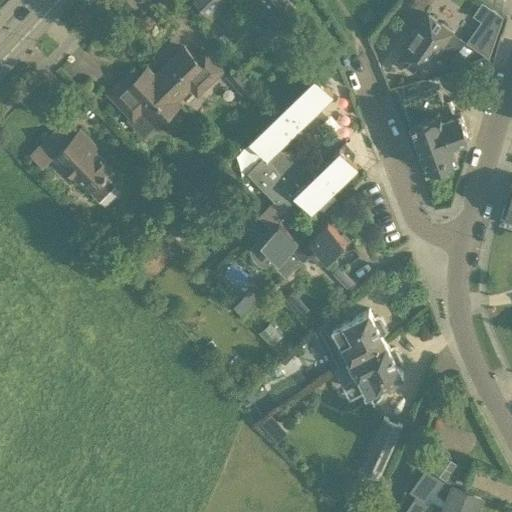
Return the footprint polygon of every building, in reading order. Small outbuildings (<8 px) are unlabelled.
[(193,0),(211,18),(229,0),(253,0),(277,25),(296,7),(289,0),(193,0)] [(478,21),(495,33),(500,17),(487,7),(478,21)] [(368,12),(362,15),(366,21),(371,19),(368,12)] [(440,62),(433,57),(435,54),(449,64),(465,41),(450,31),(452,29),(429,13),(400,56),(422,72),(424,69),(432,74),(440,62)] [(261,48),(278,31),(269,23),(253,39),(261,48)] [(184,46),(154,75),(178,99),(191,86),(198,93),(223,69),(206,51),(197,60),(184,46)] [(275,198),(285,207),(298,195),(312,209),(358,165),(351,157),(352,151),(344,143),(341,146),(309,177),(305,174),(305,170),(304,165),(303,160),(300,155),(296,152),(292,150),(286,149),(281,149),(278,146),(333,93),(322,82),(340,64),(336,53),(315,74),(250,137),(265,153),(248,171),(274,198),(266,205),(275,198)] [(465,66),(468,76),(483,71),(480,61),(465,66)] [(245,94),(254,85),(235,65),(226,74),(245,94)] [(180,102),(178,99),(154,75),(147,67),(125,88),(119,82),(108,93),(128,113),(125,116),(144,135),(155,123),(157,125),(180,102)] [(402,98),(427,169),(458,158),(452,142),(470,136),(461,111),(456,112),(451,96),(445,98),(440,84),(402,98)] [(54,154),(88,189),(100,200),(116,183),(105,172),(110,167),(93,150),(96,147),(79,130),(68,141),(56,129),(31,154),(42,166),(54,154)] [(218,168),(231,155),(222,145),(209,159),(218,168)] [(511,179),(498,222),(511,226),(511,179)] [(285,275),(303,258),(290,245),(298,238),(276,216),(285,207),(275,198),(266,205),(258,213),(259,215),(247,229),(257,238),(255,240),(254,242),(252,245),(252,247),(251,250),(252,253),(252,256),(253,258),(255,260),(257,262),(259,264),(262,265),(264,265),(267,266),(270,265),(272,265),(274,264),(285,275)] [(298,238),(290,245),(303,258),(308,253),(319,265),(340,244),(343,247),(351,238),(343,230),(341,232),(329,219),(306,241),(301,235),(298,238)] [(171,222),(161,231),(169,240),(180,230),(171,222)] [(339,266),(334,272),(335,273),(347,285),(353,280),(340,268),(339,266)] [(351,359),(387,341),(370,308),(335,326),(329,315),(314,329),(329,358),(334,367),(351,359)] [(387,341),(351,359),(367,392),(369,391),(375,402),(383,394),(379,386),(403,374),(387,341)] [(386,464),(400,432),(382,424),(369,455),(386,464)] [(415,474),(408,485),(401,495),(408,501),(399,511),(424,511),(440,491),(415,474)] [(476,511),(482,497),(474,494),(475,492),(469,490),(468,492),(454,487),(444,511),(476,511)]
